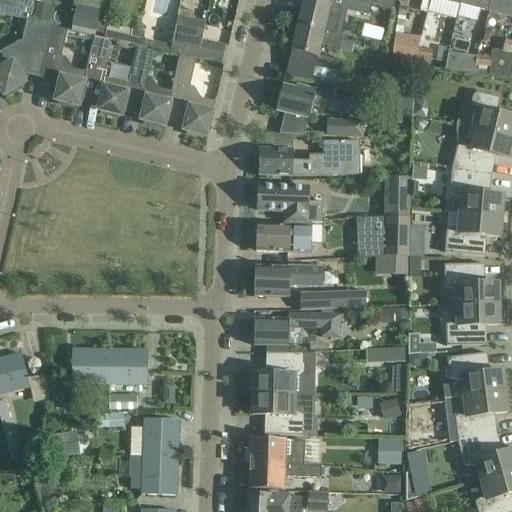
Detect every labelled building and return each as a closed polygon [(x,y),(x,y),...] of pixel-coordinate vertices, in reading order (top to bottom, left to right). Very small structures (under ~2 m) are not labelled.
[(0,0),(0,14),(29,22),(33,0),(0,0)] [(352,0),(349,0),(334,0),(333,7),(303,0),(297,26),(323,32),(335,35),(341,9),(361,14),(363,5),(364,3),(362,3),(352,0)] [(394,0),(363,0),(362,3),(364,3),(393,10),(394,0)] [(488,13),(491,0),(459,0),(459,5),(488,13)] [(52,7),(35,4),(32,22),(50,24),(52,7)] [(99,11),(75,6),(71,28),(95,32),(99,11)] [(19,42),(0,52),(0,90),(4,97),(8,94),(9,97),(22,89),(21,87),(25,84),(21,78),(28,74),(40,77),(51,27),(26,21),(22,42),(19,42)] [(145,32),(108,24),(104,39),(142,48),(145,32)] [(297,26),(285,78),(316,83),(335,86),(337,86),(343,87),(346,76),(319,70),(321,58),(317,57),(320,46),(320,45),(340,50),(343,36),(335,35),(323,32),(297,26)] [(51,27),(40,77),(52,79),(49,93),(56,95),(55,102),(59,103),(59,106),(74,109),(74,106),(78,107),(86,73),(73,70),(65,58),(61,57),(67,31),(51,27)] [(420,38),(395,34),(391,59),(416,63),(416,60),(418,50),(420,38)] [(174,36),(170,54),(197,60),(201,41),(174,36)] [(343,36),(340,50),(352,53),(355,39),(343,36)] [(86,73),(78,107),(79,107),(80,100),(99,105),(98,112),(102,113),(102,115),(116,119),(117,116),(121,117),(128,82),(116,79),(109,68),(104,67),(110,41),(94,37),(86,73)] [(201,41),(197,60),(202,61),(221,65),(225,47),(201,41)] [(128,82),(121,117),(122,117),(123,110),(142,114),(140,122),(145,123),(144,125),(159,129),(160,126),(164,127),(172,93),(159,90),(151,78),(147,77),(153,51),(137,47),(128,82)] [(431,62),(432,52),(418,50),(416,60),(431,62)] [(508,80),(511,65),(511,55),(492,51),(490,60),(475,58),(474,74),(488,76),(508,80)] [(474,74),(475,58),(448,54),(445,71),(474,74)] [(172,93),(164,127),(166,120),(185,124),(183,132),(188,133),(187,135),(202,139),(203,136),(207,137),(215,103),(201,100),(194,89),(190,88),(196,61),(179,58),(172,93)] [(348,65),(321,58),(319,70),(346,76),(348,65)] [(398,69),(396,91),(413,92),(414,70),(398,69)] [(335,86),(316,83),(315,91),(296,87),(296,90),(283,87),(277,112),(309,120),(312,107),(346,115),(360,117),(364,103),(333,96),(335,86)] [(478,111),(474,130),(511,139),(511,117),(497,114),(501,99),(475,93),(471,109),(478,111)] [(424,105),(415,103),(413,115),(427,119),(428,111),(424,105)] [(364,122),(327,121),(326,139),(355,140),(363,139),(364,122)] [(491,176),(491,175),(489,175),(494,157),(508,160),(509,156),(511,156),(511,139),(474,130),(470,144),(457,145),(451,170),(491,176)] [(360,178),(359,142),(323,142),(323,156),(305,156),(306,161),(293,161),(293,151),(259,150),(258,177),(324,179),(360,178)] [(491,176),(451,170),(449,195),(461,200),(460,214),(501,218),(501,214),(503,214),(505,200),(502,199),(502,197),(487,195),(489,176),(491,177),(491,176)] [(385,179),(384,218),(385,218),(410,219),(410,210),(411,201),(411,179),(385,179)] [(309,188),(258,187),(257,212),(272,212),(272,213),(285,214),(284,224),(322,225),(323,204),(308,203),(309,188)] [(411,201),(410,210),(419,210),(420,201),(411,201)] [(501,218),(460,214),(458,229),(446,232),(444,254),(484,257),(485,256),(482,256),(484,237),(499,239),(499,236),(501,236),(502,221),(500,221),(501,218)] [(385,237),(357,238),(358,258),(395,258),(409,258),(410,219),(385,218),(385,237)] [(257,226),(256,252),(309,254),(310,225),(282,224),(282,227),(257,226)] [(423,245),(410,245),(410,259),(420,259),(423,259),(423,245)] [(395,258),(395,276),(409,276),(409,269),(409,259),(409,258),(395,258)] [(410,259),(409,259),(410,270),(420,270),(420,259),(410,259)] [(457,306),(498,306),(498,302),(499,302),(499,288),(497,288),(497,284),(482,285),(482,267),(484,266),(484,265),(444,266),(444,288),(457,292),(457,306)] [(321,269),(288,268),(288,270),(256,269),(255,299),(288,300),(289,287),(321,288),(321,269)] [(365,310),(365,292),(299,295),(300,312),(365,310)] [(457,306),(457,321),(445,326),(446,347),(486,346),(486,345),(484,345),(483,327),(498,327),(498,324),(500,324),(500,309),(498,309),(498,306),(457,306)] [(401,324),(400,310),(379,311),(380,325),(401,324)] [(313,316),(288,315),(288,321),(254,320),(254,347),(288,348),(289,328),(320,329),(320,341),(309,340),(309,352),(317,352),(330,352),(330,339),(340,339),(340,316),(313,316)] [(408,335),(408,356),(420,355),(420,335),(408,335)] [(426,346),(427,354),(437,354),(436,346),(426,346)] [(405,349),(386,350),(387,364),(405,364),(405,349)] [(72,385),(110,385),(110,352),(72,352),(72,385)] [(110,352),(110,385),(147,386),(147,353),(110,352)] [(464,398),(504,393),(504,391),(506,391),(504,375),(502,375),(502,372),(487,374),(485,356),(487,355),(487,354),(447,359),(449,381),(462,384),(464,398)] [(0,360),(0,394),(29,387),(26,376),(21,357),(21,355),(0,360)] [(252,395),(293,396),(294,382),(306,378),(306,355),(266,355),(266,356),(268,356),(268,375),(253,374),(252,395)] [(420,356),(408,357),(408,369),(415,368),(420,363),(420,356)] [(396,366),(395,393),(405,393),(405,367),(396,366)] [(457,443),(497,435),(497,434),(494,435),(492,416),(507,414),(507,412),(508,412),(506,395),(505,395),(504,393),(464,398),(466,412),(454,418),(457,443)] [(293,396),(252,395),(252,416),(267,417),(266,435),(264,435),(264,436),(304,437),(305,416),(293,411),(293,396)] [(109,398),(109,411),(128,411),(136,411),(137,411),(137,396),(109,397),(109,398)] [(102,398),(101,414),(109,414),(109,411),(109,398),(102,398)] [(400,417),(396,401),(379,405),(383,421),(400,417)] [(0,403),(0,417),(4,433),(10,431),(3,403),(0,403)] [(124,415),(108,415),(109,429),(124,429),(124,415)] [(145,420),(144,458),(176,459),(178,422),(145,420)] [(77,432),(44,437),(46,461),(80,456),(77,432)] [(5,435),(12,464),(19,462),(11,434),(5,435)] [(511,472),(511,450),(500,454),(495,436),(497,435),(457,443),(464,467),(477,468),(481,482),(511,472)] [(25,447),(30,448),(26,463),(34,465),(40,440),(28,438),(25,447)] [(250,466),(302,468),(303,442),(285,441),(251,440),(250,466)] [(386,466),(402,466),(403,442),(387,441),(386,466)] [(422,452),(406,455),(409,468),(424,464),(422,452)] [(143,490),(142,496),(154,496),(174,497),(175,497),(176,459),(144,458),(129,458),(128,478),(131,478),(130,489),(143,490)] [(47,464),(37,466),(38,477),(49,475),(47,464)] [(15,483),(36,478),(33,466),(12,471),(15,483)] [(283,477),(321,479),(321,469),(306,468),(302,468),(250,466),(249,490),(282,491),(283,477)] [(15,483),(12,471),(2,473),(5,485),(15,483)] [(511,472),(481,482),(485,496),(475,503),(477,511),(511,511),(511,496),(511,495),(511,494),(511,472)] [(410,473),(406,474),(406,503),(427,496),(424,484),(413,487),(410,473)] [(326,511),(327,494),(308,494),(307,511),(326,511)] [(299,511),(301,498),(248,496),(246,511),(299,511)] [(423,499),(405,505),(407,511),(424,511),(427,511),(423,499)]
